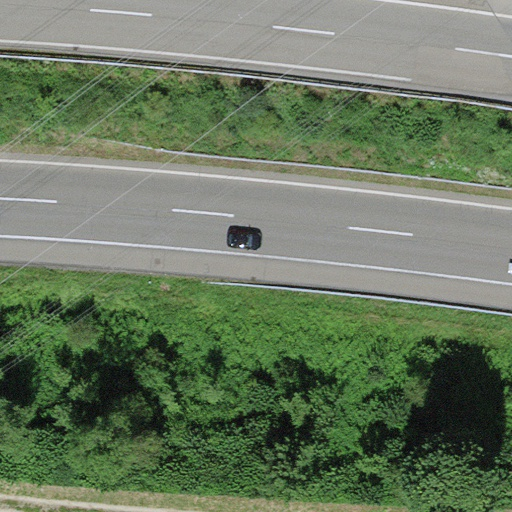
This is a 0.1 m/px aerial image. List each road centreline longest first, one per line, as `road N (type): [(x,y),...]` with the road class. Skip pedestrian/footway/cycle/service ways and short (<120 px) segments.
road 1 (motorway): [(511,54),(0,1)]
road 2 (motorway): [(0,199),(511,247)]
